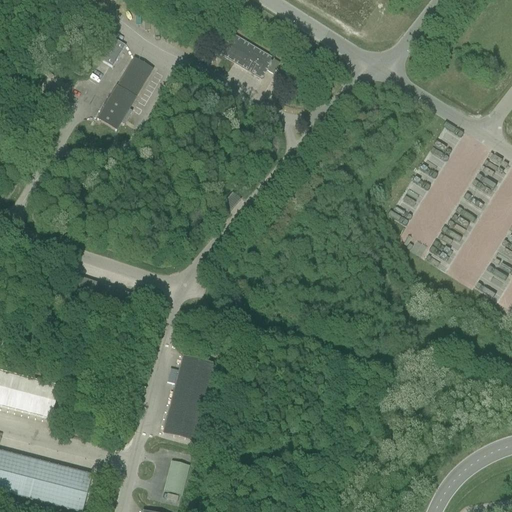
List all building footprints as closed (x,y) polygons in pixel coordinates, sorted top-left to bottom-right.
[(337,4),(332,15),(352,25),(362,5),(367,7),(371,1),(369,0),(341,0),(339,4),(337,4)] [(270,66),(273,62),(231,37),(219,56),(261,81),(266,72),(272,75),(278,65),(274,62),(269,70),(268,69),(269,69),(270,69),(271,67),(270,66)] [(210,48),(215,51),(221,41),(216,38),(210,48)] [(126,115),(152,72),(133,61),(97,122),(115,133),(120,125),(123,127),(124,126),(127,121),(124,119),(125,117),(126,115)] [(221,208),(229,215),(240,202),(232,196),(221,208)] [(68,287),(126,307),(130,297),(71,277),(68,287)] [(215,367),(213,366),(214,362),(209,361),(208,365),(182,358),(162,436),(195,444),(215,367)] [(0,408),(50,421),(58,389),(0,373),(0,408)] [(0,454),(0,494),(68,511),(82,511),(91,478),(0,454)] [(171,463),(163,493),(181,498),(188,468),(171,463)]
